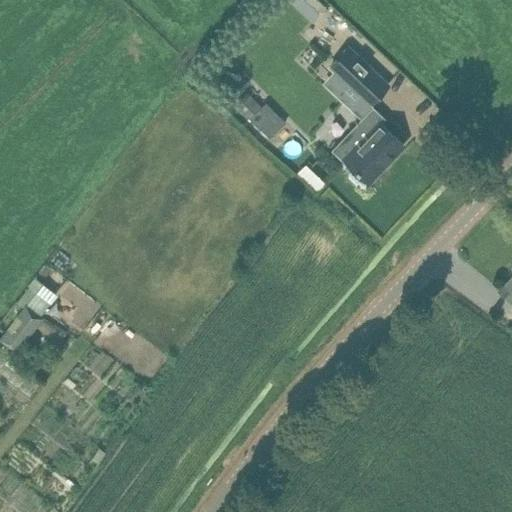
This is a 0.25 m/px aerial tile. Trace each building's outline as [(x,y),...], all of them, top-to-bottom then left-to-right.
[(385,82),(348,45),(330,65),(355,88),(346,98),(359,110),(385,82)] [(261,106),(246,91),(235,103),(250,117),(261,106)] [(401,145),(402,143),(378,120),(381,117),(370,106),(330,147),(342,158),(344,156),(369,179),(383,164),(380,162),(399,142),(401,145)] [(308,172),(319,184),(329,174),(318,162),(308,172)] [(17,302),(23,307),(22,308),(23,309),(0,338),(16,350),(42,316),(37,313),(47,299),(50,301),(56,293),(43,283),(37,291),(29,285),(17,302)]
